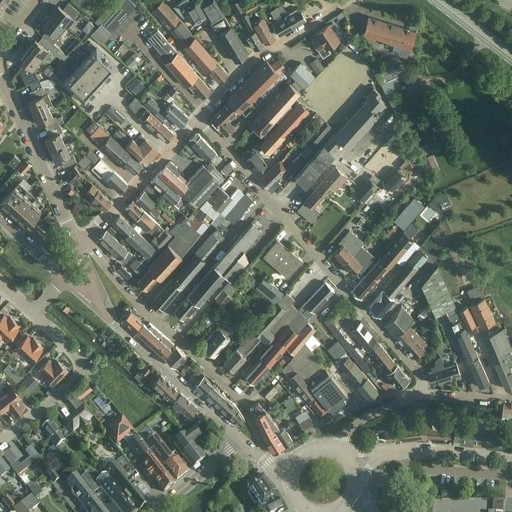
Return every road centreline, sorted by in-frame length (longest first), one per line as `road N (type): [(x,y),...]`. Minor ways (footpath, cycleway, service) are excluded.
road 1 (unclassified): [(337,452),(351,427),(421,395),(421,377),(197,119)]
road 2 (unclassified): [(270,464),(241,395),(124,292),(86,240)]
road 3 (unclassified): [(241,440),(90,302)]
road 4 (residential): [(76,245),(0,75)]
road 5 (residential): [(34,316),(78,361),(76,375),(0,445)]
road 6 (residential): [(203,111),(345,0)]
road 7 (unclassified): [(86,240),(197,119)]
